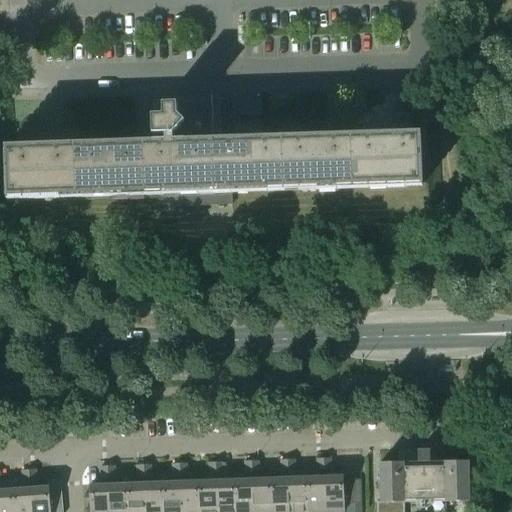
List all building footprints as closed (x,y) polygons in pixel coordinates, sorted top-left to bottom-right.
[(260,117),(260,98),(230,98),(231,118),(260,117)] [(420,138),(384,140),(349,141),(315,142),(280,143),(246,145),(211,146),(195,146),(195,134),(177,116),(176,105),(162,106),(162,117),(151,117),(152,143),(142,143),(128,144),(128,138),(108,138),(76,139),(77,151),(73,151),(39,152),(4,153),(5,199),(41,198),(75,197),(109,196),(144,194),(168,194),(169,202),(179,202),(213,201),(231,200),(231,192),(247,191),(282,190),(316,189),(351,188),(385,187),(422,186),(420,138)] [(314,478),(306,478),(307,511),(325,511),(323,460),(316,460),(317,472),(314,472),(314,478)] [(331,460),(323,460),(325,511),(344,511),(344,505),(356,504),(355,480),(343,481),(343,477),(334,477),(334,471),(331,472),(331,460)] [(279,479),(270,479),(271,511),(289,511),(287,461),(280,461),(281,473),(278,473),(279,479)] [(294,461),(287,461),(289,511),(307,511),(306,478),(298,478),(298,473),(295,473),(294,461)] [(243,480),(235,481),(235,511),(253,511),(252,462),(245,463),(245,475),(243,475),(243,480)] [(259,462),(252,462),(253,511),(271,511),(270,479),(261,480),(261,467),(259,467),(259,462)] [(468,462),(445,463),(446,503),(469,502),(468,462)] [(216,476),(216,481),(217,511),(235,511),(235,481),(226,481),(226,475),(223,475),(223,463),(215,464),(216,476)] [(402,463),(379,464),(380,504),(403,503),(402,463)] [(403,463),(402,463),(403,503),(404,503),(404,502),(424,501),(424,468),(403,469),(403,463)] [(444,468),(424,468),(424,501),(445,501),(445,503),(446,503),(445,463),(444,463),(444,468)] [(20,489),(12,490),(13,511),(31,511),(30,488),(29,482),(29,470),(22,471),(23,483),(20,489)] [(36,470),(29,470),(29,482),(37,482),(36,470)] [(0,472),(0,511),(13,511),(12,490),(4,490),(4,488),(1,484),(0,472)] [(217,511),(216,481),(198,482),(198,511),(217,511)] [(198,511),(198,482),(180,483),(180,511),(198,511)] [(163,511),(162,483),(144,484),(145,511),(163,511)] [(180,511),(180,483),(162,483),(163,511),(180,511)] [(126,485),(126,511),(145,511),(144,484),(126,485)] [(109,511),(108,485),(89,486),(89,511),(109,511)] [(126,511),(126,485),(108,485),(109,511),(126,511)] [(49,487),(30,488),(31,511),(63,511),(62,503),(50,504),(49,487)]
